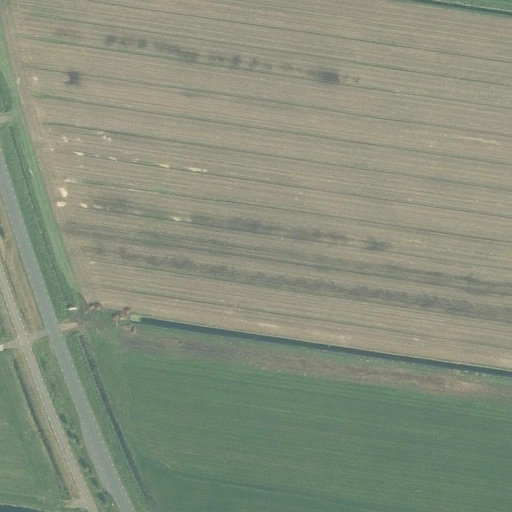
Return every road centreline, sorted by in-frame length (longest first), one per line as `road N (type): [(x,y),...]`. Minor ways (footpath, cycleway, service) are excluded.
road 1 (primary): [(127,511),(76,393),(0,165)]
road 2 (unclassified): [(93,511),(0,273)]
